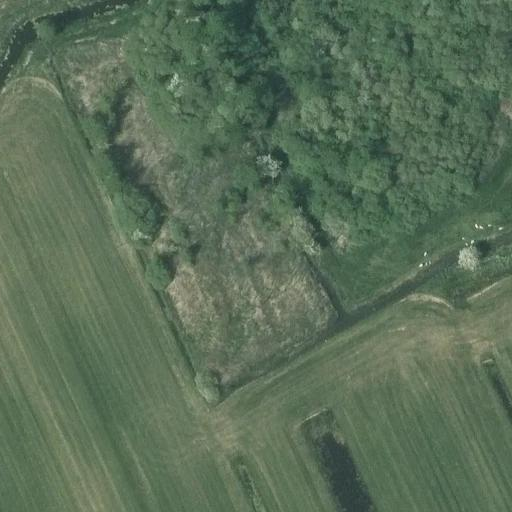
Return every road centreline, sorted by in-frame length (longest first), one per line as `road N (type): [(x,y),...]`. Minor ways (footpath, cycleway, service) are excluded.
road 1 (track): [(511,217),(369,283),(351,282),(237,78),(206,0)]
road 2 (track): [(164,0),(125,28),(45,49)]
